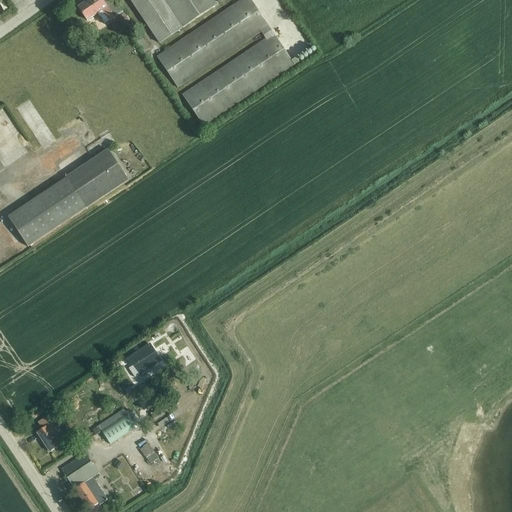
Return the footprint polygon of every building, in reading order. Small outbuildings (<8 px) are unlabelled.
[(103,11),(110,22),(115,18),(123,13),(117,4),(115,6),(111,0),(102,0),(101,0),(90,0),(78,8),(87,21),(98,14),(103,11)] [(212,0),(130,0),(160,44),(216,6),(212,0)] [(178,89),(269,28),(250,0),(241,0),(157,57),(178,89)] [(103,11),(98,14),(105,25),(110,22),(103,11)] [(125,14),(120,17),(127,28),(131,24),(125,14)] [(292,61),(269,28),(261,33),(265,39),(182,95),(203,127),(300,63),(296,58),(292,61)] [(141,36),(136,41),(144,53),(150,49),(141,36)] [(66,178),(8,217),(28,248),(87,208),(87,209),(129,181),(108,150),(66,178)] [(150,344),(126,360),(131,367),(129,369),(135,378),(140,375),(140,376),(141,375),(143,377),(150,372),(148,370),(162,361),(150,344)] [(156,369),(152,378),(158,381),(162,372),(156,369)] [(161,408),(150,414),(155,422),(166,415),(161,408)] [(42,409),(31,417),(34,421),(45,414),(42,409)] [(42,430),(37,434),(50,453),(61,446),(56,438),(63,433),(51,415),(38,423),(42,430)] [(127,418),(100,435),(110,450),(129,437),(128,435),(136,430),(127,418)] [(68,421),(63,425),(69,434),(74,430),(68,421)] [(174,427),(158,436),(162,442),(177,432),(174,427)] [(148,444),(140,450),(150,465),(158,459),(148,444)] [(75,490),(93,478),(99,474),(86,454),(61,470),(67,479),(65,480),(67,483),(69,482),(75,490)] [(118,462),(114,467),(120,472),(125,466),(118,462)] [(161,471),(155,476),(161,485),(167,480),(161,471)] [(93,478),(75,490),(89,511),(98,505),(100,506),(108,500),(93,478)] [(154,478),(146,483),(150,489),(156,485),(158,484),(154,478)] [(119,493),(113,497),(116,503),(122,499),(119,493)]
